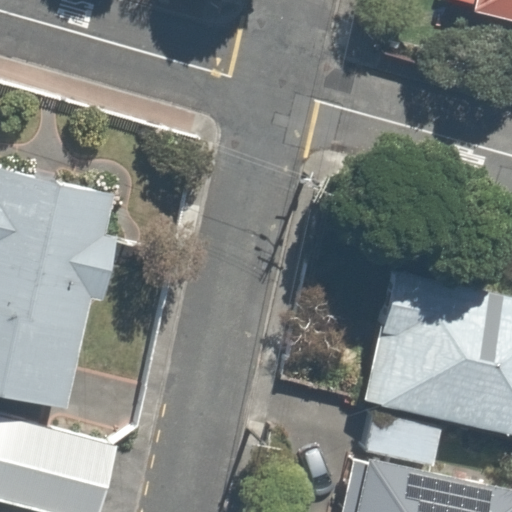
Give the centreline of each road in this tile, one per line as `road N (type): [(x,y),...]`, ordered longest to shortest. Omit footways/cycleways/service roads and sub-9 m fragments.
road 1 (residential): [(269,88),(175,511)]
road 2 (residential): [(269,88),(0,11)]
road 3 (residential): [(511,156),(269,88)]
